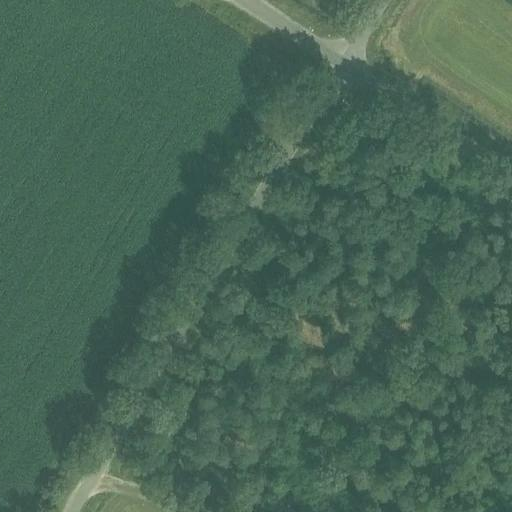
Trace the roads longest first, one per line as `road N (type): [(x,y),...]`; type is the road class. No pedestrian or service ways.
road 1 (unclassified): [(72,511),(340,65)]
road 2 (unclassified): [(511,178),(340,65)]
